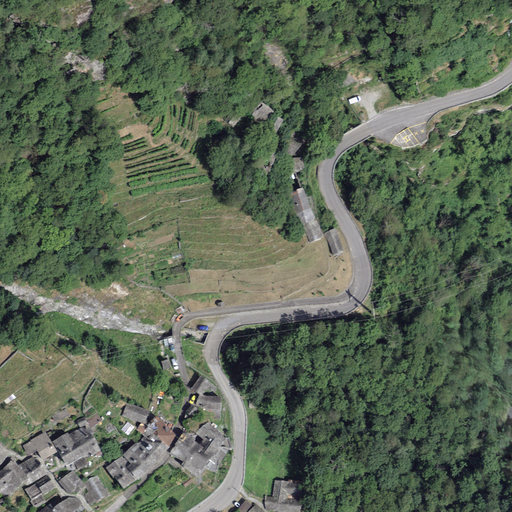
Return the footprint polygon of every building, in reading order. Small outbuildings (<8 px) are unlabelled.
[(272,114),(259,102),(247,116),(260,127),(272,114)] [(239,118),(233,113),(227,121),(233,126),(239,118)] [(285,122),(276,118),(272,128),(281,132),(285,122)] [(304,142),(289,131),(278,147),(293,157),(304,142)] [(300,159),(285,162),(288,176),(303,173),(300,159)] [(305,189),(291,194),(308,245),(323,240),(305,189)] [(336,231),(326,234),(335,259),(345,255),(336,231)] [(209,384),(201,378),(192,389),(200,395),(209,384)] [(205,398),(200,396),(197,404),(205,407),(219,408),(220,399),(205,398)] [(149,410),(125,401),(121,414),(145,423),(149,410)] [(195,408),(192,406),(185,415),(191,419),(197,411),(195,408)] [(176,439),(156,416),(147,426),(149,428),(169,451),(176,439)] [(226,442),(207,426),(196,434),(204,442),(200,448),(213,458),(208,465),(217,472),(229,452),(222,450),(226,442)] [(116,463),(105,470),(125,492),(137,482),(138,484),(155,468),(169,451),(149,428),(146,432),(140,427),(136,431),(144,438),(116,463)] [(86,429),(56,445),(68,468),(98,452),(86,429)] [(45,433),(23,446),(28,455),(37,450),(43,459),(54,453),(51,448),(51,442),(45,433)] [(195,442),(185,435),(170,456),(183,465),(181,467),(198,479),(208,465),(213,458),(200,448),(194,444),(195,442)] [(0,489),(2,488),(8,494),(25,481),(26,485),(44,474),(33,459),(18,468),(13,462),(0,471),(0,489)] [(72,474),(61,485),(72,495),(82,484),(72,474)] [(107,496),(96,476),(83,483),(89,493),(85,495),(90,505),(107,496)] [(36,484),(24,491),(35,508),(45,503),(42,498),(57,490),(52,482),(39,489),(36,484)] [(299,511),(301,485),(274,483),(272,511),(299,511)] [(59,507),(55,502),(41,511),(76,511),(84,506),(78,499),(68,499),(59,507)]
